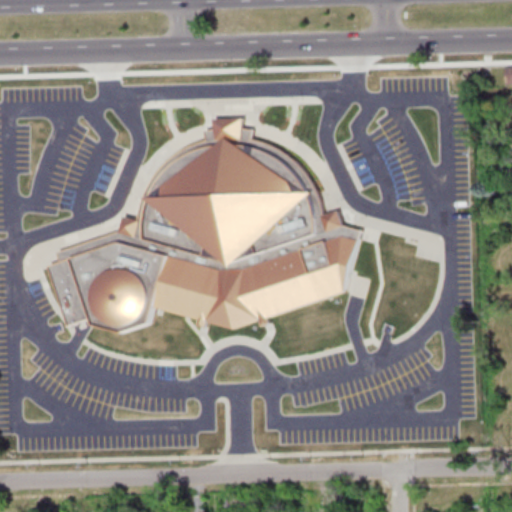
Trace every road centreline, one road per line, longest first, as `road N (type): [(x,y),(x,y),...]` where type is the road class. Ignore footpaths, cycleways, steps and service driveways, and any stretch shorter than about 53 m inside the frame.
road 1 (residential): [(511,465),(0,480)]
road 2 (secondary): [(0,54),(511,40)]
